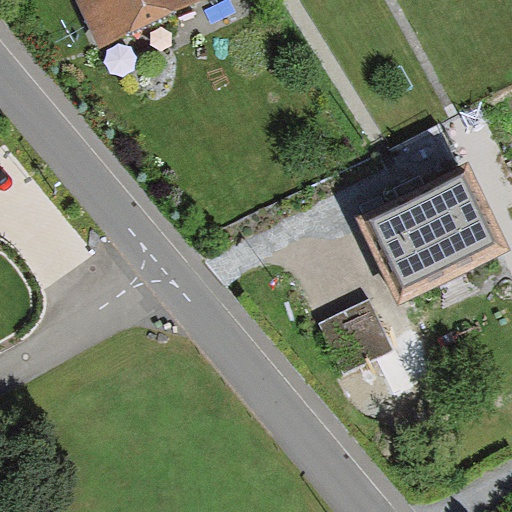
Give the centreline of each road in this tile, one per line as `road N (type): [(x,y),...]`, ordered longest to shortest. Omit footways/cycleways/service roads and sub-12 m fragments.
road 1 (residential): [(163,266),(372,511)]
road 2 (residential): [(0,74),(163,266)]
road 3 (residential): [(163,266),(0,374)]
